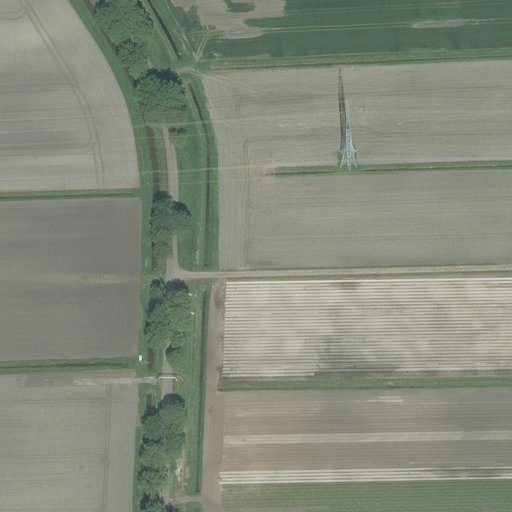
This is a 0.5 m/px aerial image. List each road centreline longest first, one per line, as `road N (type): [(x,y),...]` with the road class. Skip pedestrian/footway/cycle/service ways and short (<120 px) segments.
road 1 (unclassified): [(158,511),(168,142),(152,81),(106,0)]
road 2 (track): [(170,277),(511,269)]
